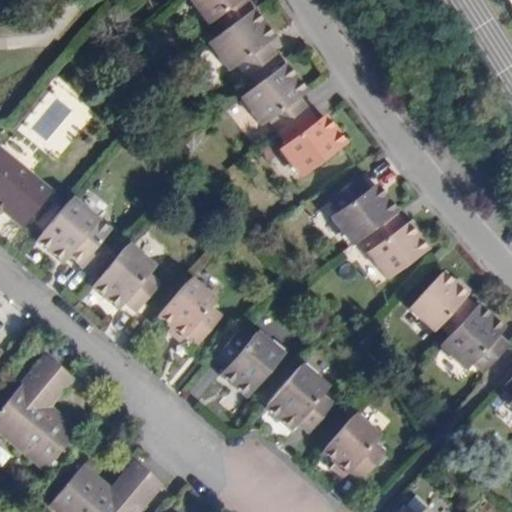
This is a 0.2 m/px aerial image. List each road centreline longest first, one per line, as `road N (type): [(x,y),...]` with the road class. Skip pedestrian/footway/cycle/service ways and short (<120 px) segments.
road 1 (residential): [(0,278),(273,511)]
road 2 (residential): [(511,277),(303,0)]
